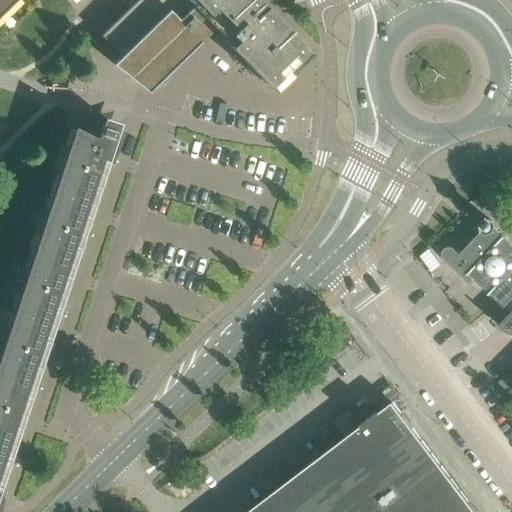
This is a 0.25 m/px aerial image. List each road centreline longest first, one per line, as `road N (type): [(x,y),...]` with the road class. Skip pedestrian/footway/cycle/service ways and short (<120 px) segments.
road 1 (residential): [(115,461),(68,403),(182,62),(247,0)]
road 2 (secondary): [(356,0),(365,29),(356,70),(364,138),(299,284)]
road 3 (unclassified): [(511,491),(335,254)]
road 4 (secondary): [(115,461),(299,284)]
road 5 (secondary): [(335,254),(374,224),(427,133)]
road 6 (secondary): [(396,117),(335,254)]
